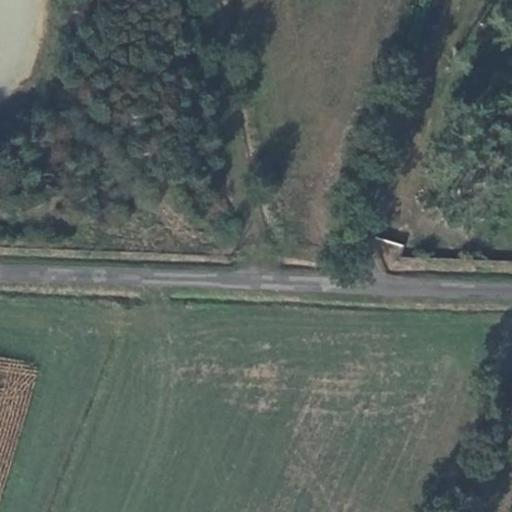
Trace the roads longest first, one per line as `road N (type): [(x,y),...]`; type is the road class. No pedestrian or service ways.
road 1 (unclassified): [(0,271),(511,288)]
road 2 (track): [(255,280),(205,0)]
